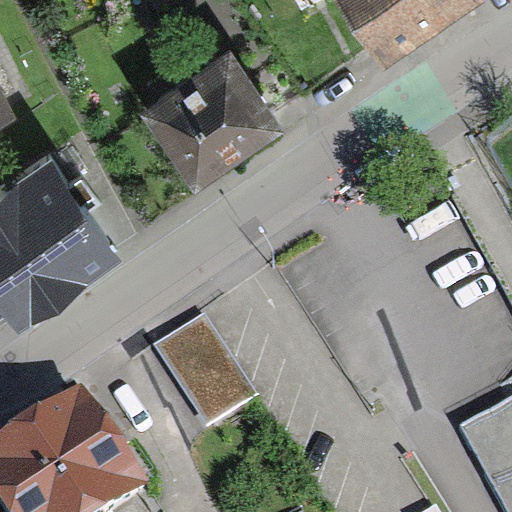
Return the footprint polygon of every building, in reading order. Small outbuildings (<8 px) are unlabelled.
[(349,0),(386,55),(469,0),(349,0)] [(145,105),(200,185),(286,126),(231,46),(145,105)] [(0,105),(14,98),(0,71),(0,105)] [(0,189),(0,296),(17,322),(122,250),(55,152),(0,189)] [(161,339),(211,422),(263,391),(212,307),(161,339)] [(0,460),(0,511),(132,511),(146,504),(83,407),(0,460)]
